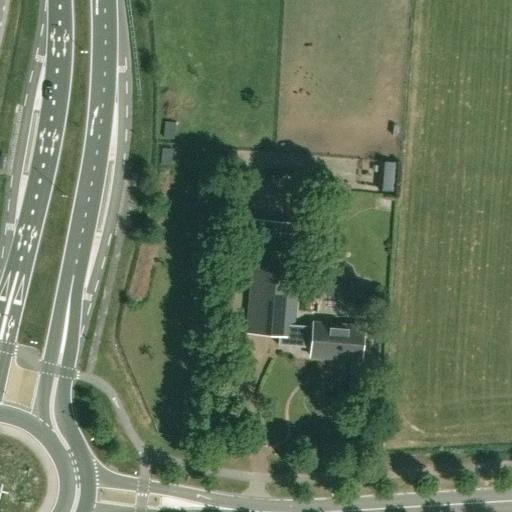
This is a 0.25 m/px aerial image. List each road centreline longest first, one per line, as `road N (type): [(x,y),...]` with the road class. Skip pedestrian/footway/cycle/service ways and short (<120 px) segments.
road 1 (primary): [(67,318),(96,153),(103,0)]
road 2 (primary): [(58,0),(52,115),(5,315)]
road 3 (tertiary): [(511,501),(343,511)]
road 4 (primary): [(86,473),(62,403),(67,318)]
road 5 (primary): [(51,441),(42,403),(67,318)]
road 6 (tertiary): [(203,507),(86,473)]
